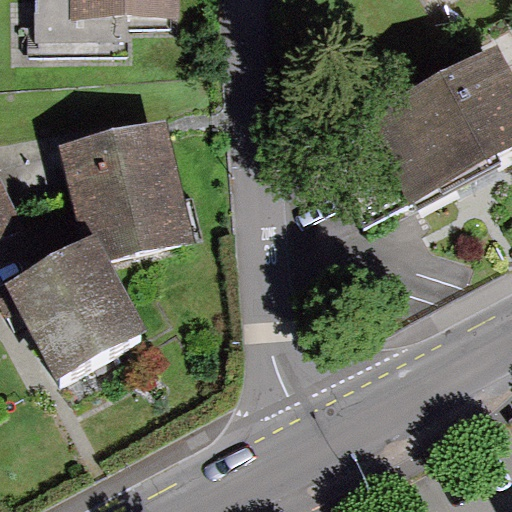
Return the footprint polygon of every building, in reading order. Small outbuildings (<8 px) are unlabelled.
[(35,0),(36,47),(129,45),(129,23),(180,22),(179,0),(35,0)] [(411,207),(414,213),(511,158),(511,77),(498,52),(364,126),(367,132),(322,157),(365,233),(411,207)] [(83,252),(97,244),(111,269),(197,251),(169,127),(61,152),(83,252)] [(0,179),(0,242),(24,231),(0,179)] [(6,294),(57,390),(149,342),(111,269),(97,244),(83,252),(6,294)]
